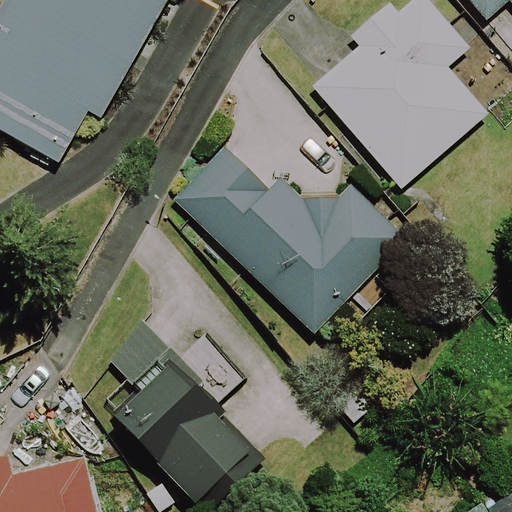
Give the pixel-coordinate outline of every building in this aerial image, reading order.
[(145,0),(12,0),(0,23),(0,137),(55,167),(145,0)] [(384,5),(344,38),(355,51),(307,92),(397,199),(487,123),(446,74),(469,54),(423,0),(415,0),(395,18),(384,5)] [(511,0),(461,0),(483,29),(494,21),(511,45),(511,0)] [(308,212),(271,176),(260,187),(221,150),(165,209),(308,346),(404,246),(337,182),(308,212)] [(190,509),(250,455),(214,414),(241,390),(165,305),(103,360),(137,398),(111,421),(190,509)] [(93,511),(78,449),(0,468),(0,511),(93,511)]
